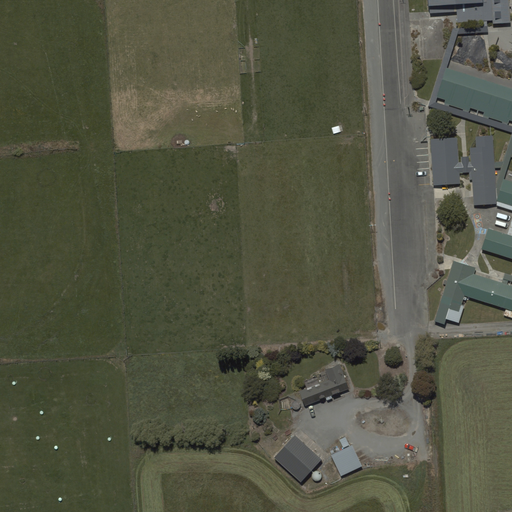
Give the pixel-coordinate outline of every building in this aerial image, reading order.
[(427,0),(428,14),(454,12),(455,27),(511,23),(509,0),(427,0)] [(511,86),(446,66),(435,101),(511,124),(511,86)] [(467,207),(495,204),(488,133),(475,134),(475,142),(461,143),(467,207)] [(453,135),(428,137),(432,189),(457,187),(453,135)] [(511,180),(501,177),(495,197),(511,202),(511,180)] [(511,233),(488,226),(481,251),(511,260),(511,233)] [(472,267),(452,260),(434,318),(456,325),(465,297),(511,311),(511,285),(471,273),(472,267)] [(350,391),(339,364),(326,370),(330,381),(299,394),(305,410),(350,391)] [(321,460),(298,436),(274,458),(298,483),(321,460)] [(341,447),(328,454),(341,478),(362,467),(345,436),(337,440),(341,447)]
